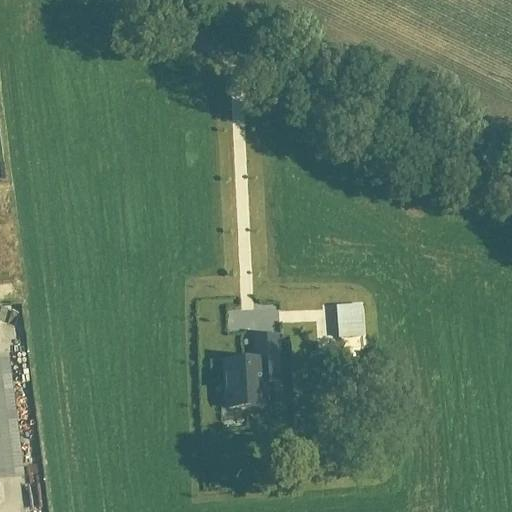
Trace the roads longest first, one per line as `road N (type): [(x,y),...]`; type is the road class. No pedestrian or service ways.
road 1 (track): [(250,59),(511,182)]
road 2 (unclassified): [(123,0),(250,59)]
